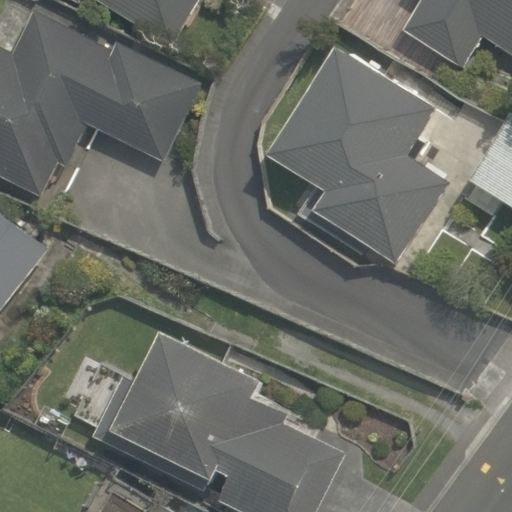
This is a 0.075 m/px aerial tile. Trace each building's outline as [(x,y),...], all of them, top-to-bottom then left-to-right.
[(80,0),(84,2),(84,0),(104,0),(181,47),(208,0),(80,0)] [(511,0),(426,0),(408,28),(467,68),(490,35),(511,49),(511,0)] [(73,165),(93,122),(169,161),(211,80),(127,38),(122,49),(42,7),(21,51),(0,40),(0,171),(48,194),(65,161),(73,165)] [(403,261),(458,180),(423,157),(434,140),(426,135),(446,104),(350,40),(278,150),(334,188),(321,206),(403,261)] [(511,124),(479,177),(511,197),(511,124)] [(0,201),(0,318),(58,244),(0,201)] [(227,467),(238,473),(225,498),(253,511),(321,511),(351,450),(318,434),(322,427),(295,414),(297,410),(263,394),(272,375),(172,325),(145,378),(131,372),(100,434),(210,487),(217,474),(222,476),(227,467)] [(186,511),(169,501),(162,511),(186,511)]
